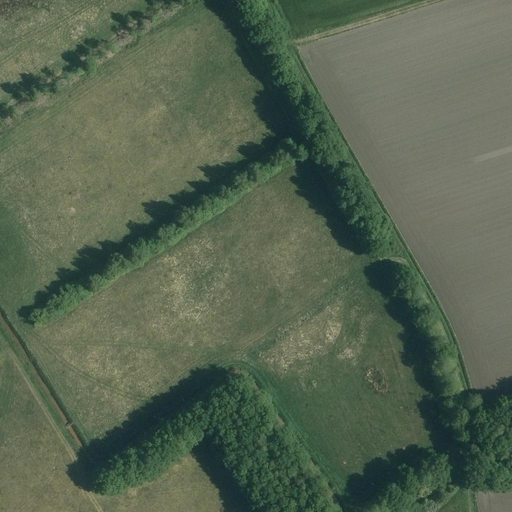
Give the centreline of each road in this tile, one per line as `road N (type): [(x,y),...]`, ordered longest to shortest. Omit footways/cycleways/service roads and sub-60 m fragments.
road 1 (track): [(401,256),(284,44)]
road 2 (track): [(460,464),(473,452),(446,350),(401,256)]
